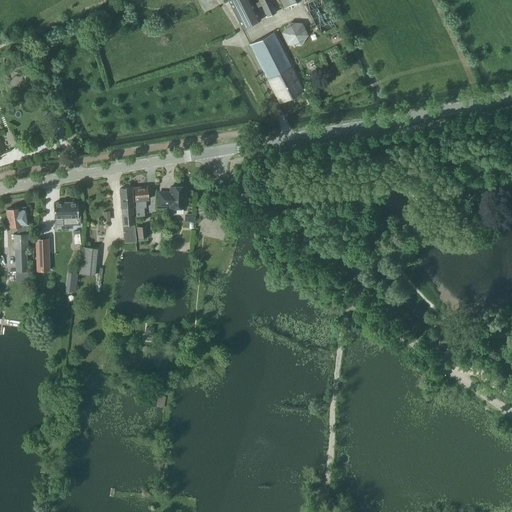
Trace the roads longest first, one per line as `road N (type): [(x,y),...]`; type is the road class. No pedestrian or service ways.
road 1 (unclassified): [(511,412),(274,237),(240,206),(220,150)]
road 2 (tertiary): [(220,150),(511,94)]
road 3 (tertiary): [(0,190),(220,150)]
road 4 (track): [(350,297),(321,511)]
